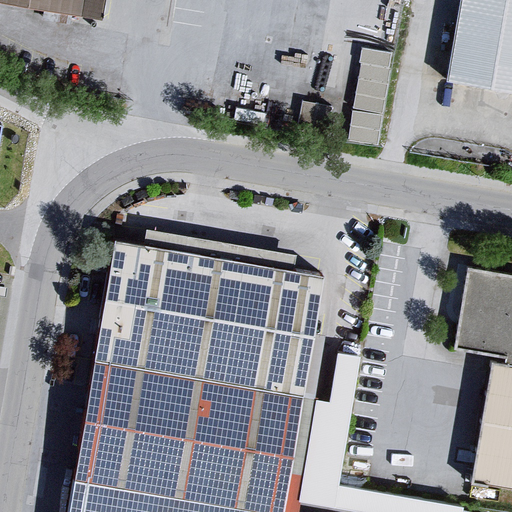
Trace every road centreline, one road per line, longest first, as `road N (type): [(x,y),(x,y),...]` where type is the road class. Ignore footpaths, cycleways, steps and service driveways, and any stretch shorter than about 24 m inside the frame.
road 1 (residential): [(4,511),(43,282),(89,199),(180,150)]
road 2 (residential): [(180,150),(511,207)]
road 3 (unknown): [(392,187),(425,0)]
road 4 (residential): [(0,110),(42,128),(180,150)]
road 5 (unknown): [(180,150),(143,109),(133,80),(145,0)]
